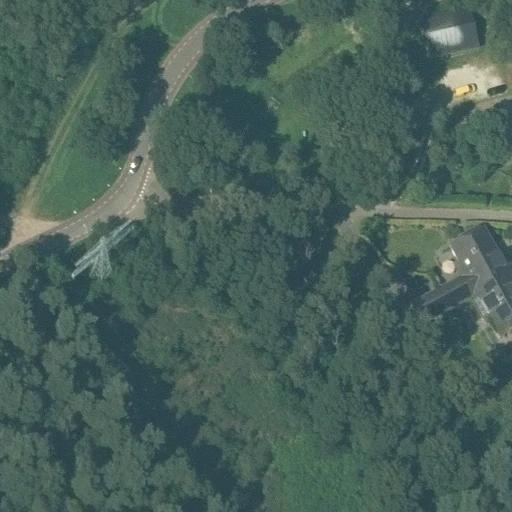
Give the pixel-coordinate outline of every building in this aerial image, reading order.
[(480,48),(472,4),(421,14),(430,58),(480,48)] [(496,171),(484,122),(455,127),(470,178),(496,171)] [(499,259),(483,230),(449,249),(464,276),(410,306),(421,327),(476,297),(511,276),(511,271),(504,256),(499,259)] [(130,270),(128,264),(121,266),(122,272),(130,270)] [(500,340),(511,333),(511,276),(476,297),(500,340)]
